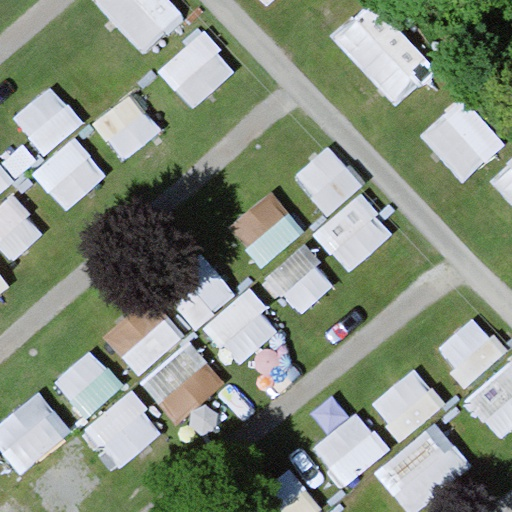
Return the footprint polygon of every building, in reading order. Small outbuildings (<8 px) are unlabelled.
[(109,0),(147,46),(193,10),(184,0),(109,0)] [(377,0),(373,0),(341,24),(397,100),(432,74),(377,0)] [(189,96),(240,72),(220,28),(169,52),(189,96)] [(130,154),(170,123),(141,86),(101,117),(130,154)] [(428,126),(471,174),(510,139),(467,91),(428,126)] [(73,204),(115,168),(81,130),(39,166),(73,204)] [(0,147),(0,193),(22,175),(0,147)] [(320,208),(365,192),(350,148),(305,165),(320,208)] [(511,184),(511,156),(500,164),(511,184)] [(281,183),(235,218),(268,261),(314,226),(281,183)] [(354,265),(402,226),(370,187),(322,225),(354,265)] [(0,232),(21,254),(52,224),(17,188),(0,204),(0,232)] [(274,268),(307,305),(343,274),(310,237),(274,268)] [(0,287),(17,275),(0,253),(0,287)] [(111,299),(151,345),(175,324),(135,278),(111,299)] [(259,372),(301,336),(253,281),(211,318),(259,372)] [(511,339),(483,307),(444,343),(476,378),(511,345),(511,339)] [(186,418),(234,375),(195,333),(148,375),(186,418)] [(99,341),(63,373),(95,410),(132,379),(99,341)] [(408,431),(454,396),(426,359),(380,393),(408,431)] [(29,360),(0,383),(0,428),(30,465),(81,423),(29,360)] [(510,429),(511,427),(511,360),(477,390),(510,429)] [(126,459),(170,424),(138,383),(93,419),(126,459)] [(367,401),(320,438),(352,478),(399,442),(367,401)] [(384,463),(416,506),(480,460),(448,416),(384,463)] [(0,488),(10,477),(0,468),(0,488)]
